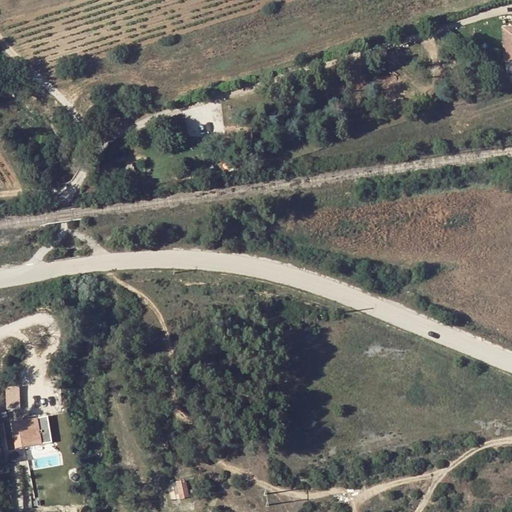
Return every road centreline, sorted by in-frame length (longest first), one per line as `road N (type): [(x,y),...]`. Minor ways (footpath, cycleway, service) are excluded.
road 1 (unclassified): [(37,273),(189,261),(253,265),(511,362)]
road 2 (track): [(102,265),(157,313),(179,414),(226,464),(288,492),(335,488),(358,496),(443,471)]
road 3 (unclassified): [(64,228),(62,201),(91,160),(92,142),(0,40)]
road 4 (track): [(419,511),(443,471),(483,445),(511,441)]
